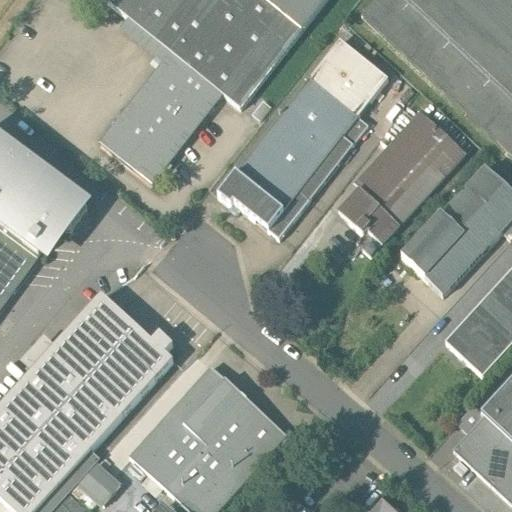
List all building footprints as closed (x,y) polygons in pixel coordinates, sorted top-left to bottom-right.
[(98,0),(172,58),(101,147),(152,188),(223,99),(240,112),(330,0),(98,0)] [(511,0),(379,0),(362,20),(511,158),(511,0)] [(281,121),(218,200),(230,209),(229,210),(229,214),(235,218),(238,217),(241,213),(279,242),(368,130),(358,121),(388,84),(340,46),(282,119),(281,118),(279,120),(281,121)] [(359,194),(339,216),(363,239),(367,234),(382,248),(465,158),(428,124),(362,196),(359,194)] [(0,141),(0,314),(39,261),(49,268),(93,209),(19,155),(23,149),(6,136),(1,142),(0,141)] [(511,196),(485,172),(402,262),(443,300),(502,236),(511,244),(511,242),(511,196)] [(511,275),(445,348),(483,382),(511,350),(511,275)] [(100,463),(91,455),(173,365),(165,358),(173,350),(160,338),(152,346),(102,301),(0,412),(0,511),(55,511),(69,497),(78,487),(98,465),(100,463)] [(211,372),(129,461),(149,480),(141,489),(156,502),(164,493),(182,509),(185,511),(220,511),(286,440),(211,372)] [(511,386),(482,418),(482,419),(511,446),(511,386)] [(511,446),(482,419),(482,418),(473,410),(456,429),(468,439),(454,455),(511,509),(511,446)] [(98,465),(78,487),(104,511),(125,489),(98,465)] [(85,511),(69,497),(55,511),(85,511)]
